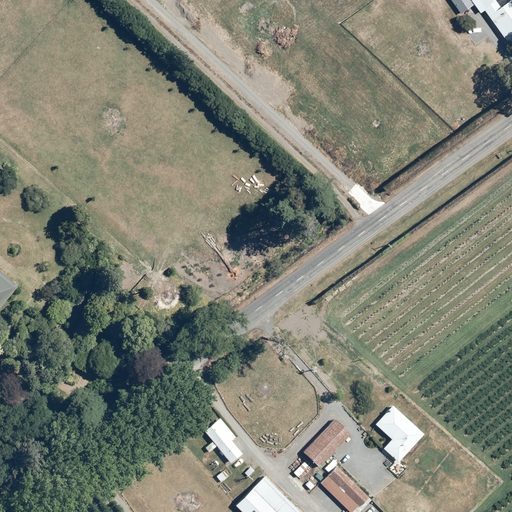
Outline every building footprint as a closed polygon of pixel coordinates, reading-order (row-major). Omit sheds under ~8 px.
[(470,0),(452,0),(462,13),(473,5),(470,0)] [(511,0),(472,0),(481,12),(485,10),(508,42),(511,39),(511,0)] [(0,305),(19,282),(0,266),(0,305)] [(422,433),(390,404),(374,423),(391,438),(382,447),(397,461),(422,433)] [(351,432),(335,417),(302,451),(318,466),(351,432)] [(204,455),(212,446),(232,463),(243,452),(230,440),(234,437),(213,418),(210,422),(207,419),(197,431),(207,441),(199,449),(204,455)] [(372,497),(337,464),(320,481),(350,511),(356,511),(361,508),(372,497)] [(300,511),(261,475),(233,504),(241,511),(300,511)]
